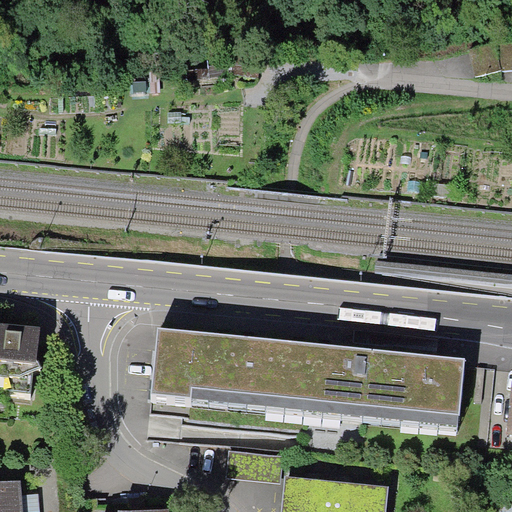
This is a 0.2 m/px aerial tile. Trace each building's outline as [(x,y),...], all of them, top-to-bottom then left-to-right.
[(511,44),(475,49),(477,71),(511,67),(511,44)] [(0,326),(0,392),(31,395),(32,373),(41,368),(35,357),(38,330),(0,326)] [(159,329),(151,400),(459,434),(467,363),(159,329)] [(282,485),(284,458),(232,453),(229,480),(282,485)] [(284,511),(388,511),(390,490),(383,489),(349,485),(316,482),(288,480),(284,511)] [(0,511),(23,511),(23,503),(22,484),(0,484),(0,511)]
